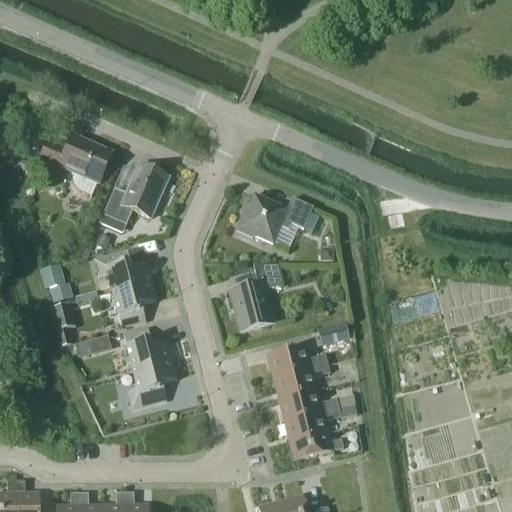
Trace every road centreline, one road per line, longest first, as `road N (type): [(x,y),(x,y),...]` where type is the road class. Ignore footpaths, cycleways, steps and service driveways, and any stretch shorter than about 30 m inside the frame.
road 1 (residential): [(0,456),(49,473),(188,472),(220,464),(228,445),(183,254),(212,174)]
road 2 (unclassified): [(511,213),(406,188),(236,117)]
road 3 (unclassified): [(236,117),(0,13)]
road 4 (residential): [(212,174),(36,98)]
